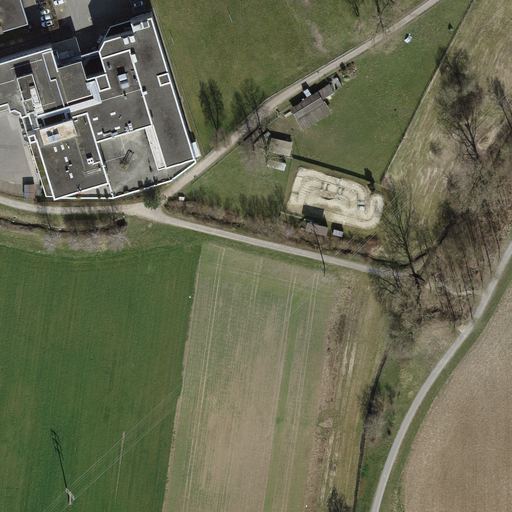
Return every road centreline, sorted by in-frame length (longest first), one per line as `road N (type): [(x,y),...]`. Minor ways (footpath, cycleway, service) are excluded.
road 1 (track): [(0,198),(54,211),(155,202),(272,104),(433,0)]
road 2 (track): [(511,254),(421,392),(376,511)]
road 3 (track): [(129,209),(402,274)]
